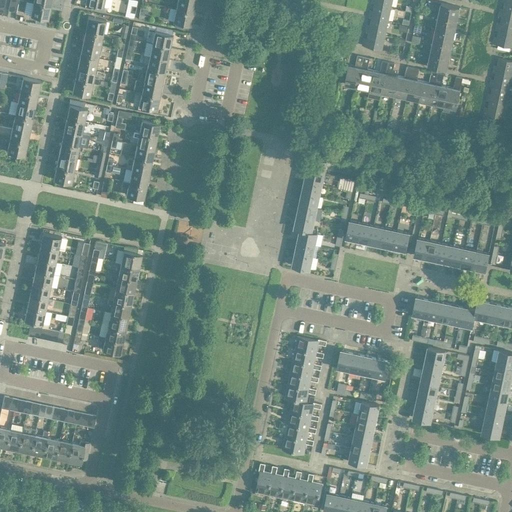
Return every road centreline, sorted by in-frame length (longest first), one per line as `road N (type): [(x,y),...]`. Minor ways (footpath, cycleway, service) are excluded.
road 1 (residential): [(285,279),(236,511)]
road 2 (residential): [(199,511),(0,469)]
